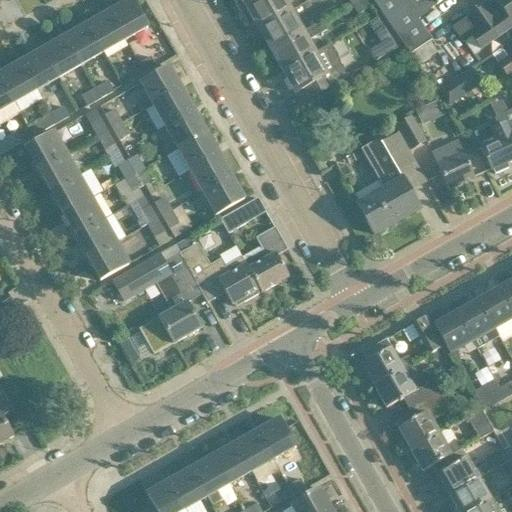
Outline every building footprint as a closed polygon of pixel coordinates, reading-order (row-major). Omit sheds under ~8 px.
[(131,0),(109,13),(125,42),(147,29),(131,0)] [(241,0),(246,9),(262,0),(241,0)] [(292,12),(285,0),(262,0),(246,9),(259,31),(292,12)] [(364,0),(361,0),(352,7),(358,16),(370,8),(364,0)] [(371,0),(410,55),(431,41),(431,40),(429,41),(415,20),(435,4),(437,5),(443,0),(371,0)] [(464,43),(471,38),(480,50),(511,27),(511,0),(493,0),(504,15),(495,22),(484,6),(453,28),(464,43)] [(259,31),(271,52),(304,33),(292,12),(259,31)] [(103,54),(125,42),(109,13),(87,25),(103,54)] [(271,52),(283,73),(330,46),(330,45),(315,53),(309,42),(327,32),(322,23),(304,33),(271,52)] [(81,67),(103,54),(87,25),(65,38),(81,67)] [(59,79),(81,67),(65,38),(43,50),(59,79)] [(375,62),(397,50),(391,39),(369,51),(375,62)] [(348,77),(330,46),(283,73),(295,95),(306,88),(311,97),(348,77)] [(43,50),(21,63),(37,92),(59,79),(43,50)] [(511,56),(507,60),(499,66),(507,78),(511,74),(511,56)] [(151,58),(138,65),(144,75),(157,68),(151,58)] [(0,77),(15,104),(37,92),(21,63),(0,74),(0,77)] [(126,73),(131,82),(144,75),(138,65),(126,73)] [(139,84),(152,106),(182,89),(169,67),(139,84)] [(0,112),(15,104),(0,77),(0,112)] [(455,80),(448,85),(459,101),(466,95),(455,80)] [(108,83),(95,90),(100,100),(113,92),(108,83)] [(194,112),(182,89),(152,106),(164,128),(194,112)] [(87,107),(100,100),(95,90),(82,98),(87,107)] [(69,117),(64,108),(47,118),(52,127),(69,117)] [(511,110),(496,119),(495,120),(498,127),(492,129),(497,141),(480,148),(491,172),(493,170),(495,175),(509,169),(507,164),(511,162),(511,110)] [(112,130),(121,124),(114,111),(104,116),(112,130)] [(164,128),(177,151),(207,134),(194,112),(164,128)] [(38,123),(43,132),(52,127),(47,118),(38,123)] [(397,126),(411,151),(426,143),(412,118),(397,126)] [(90,125),(97,138),(106,133),(99,120),(90,125)] [(128,137),(121,124),(112,130),(119,143),(128,137)] [(34,137),(29,128),(16,135),(21,145),(34,137)] [(25,149),(38,171),(66,155),(53,133),(25,149)] [(114,146),(106,133),(97,138),(104,151),(114,146)] [(219,156),(207,134),(177,151),(190,173),(219,156)] [(419,210),(409,193),(403,182),(419,173),(420,173),(421,173),(417,166),(399,134),(381,144),(363,154),(384,192),(375,196),(358,206),(374,235),(419,210)] [(448,191),(475,179),(457,142),(431,153),(448,191)] [(66,155),(38,171),(50,193),(78,178),(66,155)] [(190,173),(202,195),(232,178),(219,156),(190,173)] [(136,157),(127,162),(134,175),(143,170),(136,157)] [(124,180),(134,175),(127,162),(117,167),(124,180)] [(143,170),(134,175),(141,188),(151,183),(143,170)] [(139,189),(141,188),(134,175),(124,180),(132,194),(139,189)] [(50,193),(63,216),(91,200),(78,178),(50,193)] [(232,178),(202,195),(215,217),(244,200),(232,178)] [(162,218),(171,213),(164,199),(154,205),(162,218)] [(63,216),(75,238),(103,222),(91,200),(63,216)] [(149,208),(139,213),(147,226),(156,220),(149,208)] [(250,223),(241,208),(220,221),(228,235),(250,223)] [(178,225),(171,213),(162,218),(169,230),(170,230),(178,225)] [(163,233),(156,220),(147,226),(154,239),(163,233)] [(88,260),(116,244),(103,222),(75,238),(88,260)] [(248,270),(261,294),(289,278),(277,257),(288,251),(275,228),(256,239),(263,251),(267,259),(248,269),(244,262),(242,258),(241,258),(248,270)] [(128,266),(116,244),(88,260),(100,282),(128,266)] [(198,244),(180,254),(186,266),(208,304),(225,294),(232,306),(233,305),(242,300),(244,304),(258,296),(256,292),(259,291),(261,294),(248,270),(241,258),(226,267),(221,259),(210,266),(198,244)] [(124,302),(155,284),(186,266),(180,254),(163,263),(160,256),(113,283),(124,302)] [(158,320),(141,331),(154,354),(172,344),(173,345),(202,329),(188,304),(202,295),(207,304),(208,304),(186,266),(155,284),(171,311),(158,319),(158,320)] [(511,282),(501,289),(511,308),(511,282)] [(494,328),(511,318),(511,308),(501,289),(479,302),(494,328)] [(18,308),(11,298),(0,305),(0,317),(1,319),(18,308)] [(498,336),(494,328),(479,302),(457,314),(472,341),(476,349),(498,336)] [(457,314),(435,327),(450,353),(472,341),(457,314)] [(425,318),(415,324),(432,354),(442,348),(425,318)] [(397,361),(391,349),(386,341),(363,354),(368,363),(362,366),(362,367),(358,369),(357,373),(362,380),(366,382),(369,380),(374,387),(412,366),(407,356),(397,361)] [(402,399),(410,395),(416,406),(440,393),(429,373),(426,367),(416,373),(412,366),(374,387),(386,409),(399,402),(399,403),(403,401),(402,399)] [(511,382),(500,390),(505,400),(511,395),(511,382)] [(14,412),(1,389),(0,389),(0,445),(13,438),(2,418),(12,412),(13,413),(14,412)] [(487,397),(492,407),(505,400),(500,390),(487,397)] [(451,411),(440,393),(416,406),(422,416),(414,420),(414,419),(410,422),(411,423),(398,430),(410,451),(439,434),(432,422),(451,411)] [(488,424),(482,413),(481,412),(468,419),(475,432),(488,424)] [(279,419),(257,432),(274,461),(280,472),(302,460),(279,419)] [(257,432),(235,444),(252,473),(274,461),(257,432)] [(422,473),(433,466),(462,450),(457,441),(447,447),(439,434),(410,451),(422,473)] [(235,444),(213,457),(230,486),(252,473),(235,444)] [(486,465),(474,472),(462,450),(433,466),(438,475),(437,475),(450,497),(478,480),(500,467),(510,462),(503,449),(483,460),(486,465)] [(213,457),(191,470),(208,499),(213,507),(223,501),(218,493),(230,486),(213,457)] [(511,465),(510,462),(500,467),(507,479),(511,476),(511,465)] [(169,482),(186,511),(208,499),(191,470),(169,482)] [(301,480),(288,487),(293,497),(306,490),(301,480)] [(469,511),(490,501),(478,480),(450,497),(458,511),(469,511)] [(154,506),(156,511),(184,511),(186,511),(169,482),(147,495),(154,506)] [(280,504),(293,497),(288,487),(275,494),(280,504)] [(289,506),(292,511),(330,511),(332,511),(319,489),(289,506)] [(496,511),(490,501),(470,511),(496,511)]
